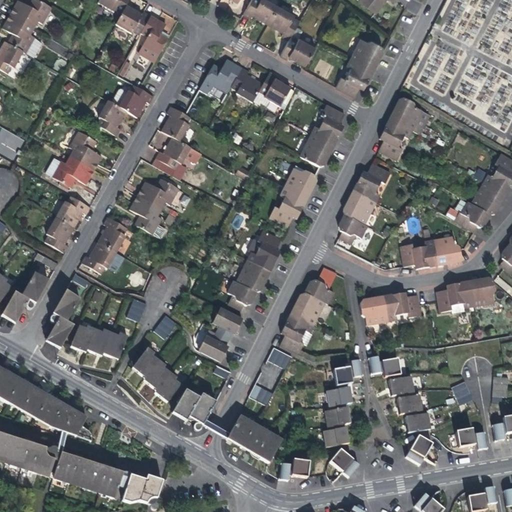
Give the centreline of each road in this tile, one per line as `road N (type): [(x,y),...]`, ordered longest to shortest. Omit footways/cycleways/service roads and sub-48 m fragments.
road 1 (residential): [(209,24),(20,353)]
road 2 (residential): [(316,248),(203,459)]
road 3 (residential): [(316,248),(381,280),(406,283),(470,268),(511,224)]
road 4 (residential): [(376,120),(209,24)]
road 5 (residential): [(376,120),(316,248)]
road 6 (residential): [(167,281),(106,403)]
road 7 (residential): [(439,0),(376,120)]
road 8 (residential): [(372,488),(372,443),(380,430),(393,439),(403,484)]
